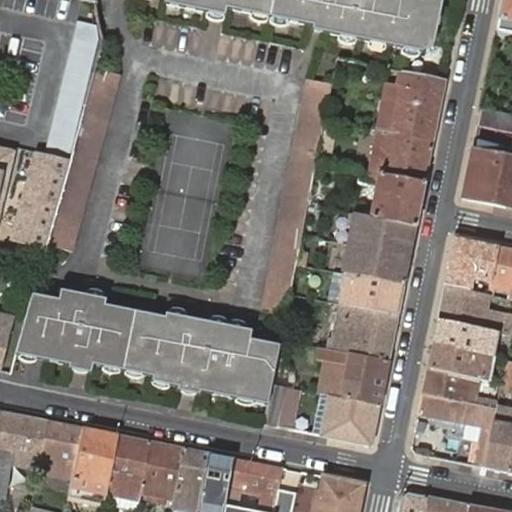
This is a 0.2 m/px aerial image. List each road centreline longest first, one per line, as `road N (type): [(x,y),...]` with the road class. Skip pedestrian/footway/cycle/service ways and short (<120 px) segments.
road 1 (residential): [(386,470),(0,384)]
road 2 (residential): [(386,470),(442,213)]
road 3 (residential): [(442,213),(485,0)]
road 4 (residential): [(511,498),(386,470)]
